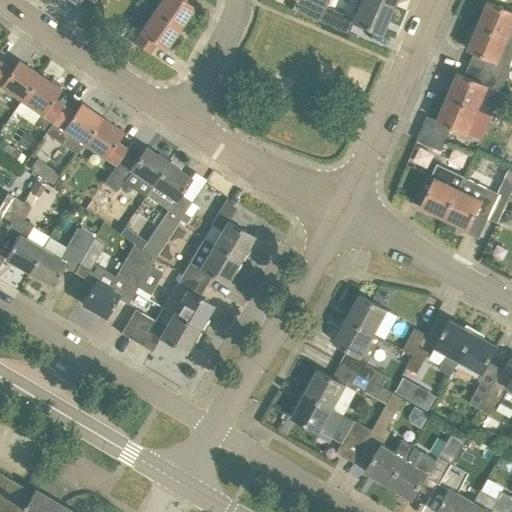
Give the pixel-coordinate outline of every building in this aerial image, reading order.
[(161,0),(154,10),(180,28),(195,7),(185,0),(161,0)] [(296,0),(291,9),(321,22),(327,7),(329,0),(296,0)] [(381,34),(393,5),(381,0),(361,0),(354,17),(327,7),(321,22),(349,34),(353,22),(381,34)] [(511,11),(490,2),(480,25),(511,39),(511,11)] [(166,49),(180,28),(154,10),(144,26),(133,42),(149,53),(156,43),(166,49)] [(511,66),(510,66),(511,61),(511,39),(480,25),(469,50),(475,52),(470,64),(507,79),(511,67),(511,66)] [(22,100),(39,75),(18,60),(12,70),(1,63),(0,64),(0,85),(0,86),(22,100)] [(459,73),(449,97),(480,110),(493,115),(502,91),(507,79),(470,64),(465,75),(459,73)] [(47,132),(65,106),(54,98),(61,89),(39,75),(22,100),(40,113),(33,123),(47,132)] [(470,135),(480,110),(449,97),(439,121),(428,116),(423,128),(447,139),(452,128),(470,135)] [(84,143),(102,117),(81,103),(74,112),(65,106),(47,132),(46,133),(78,154),(84,143)] [(84,143),(107,158),(116,164),(122,155),(127,148),(117,141),(123,132),(102,117),(84,143)] [(447,139),(423,128),(417,140),(436,148),(442,151),(447,139)] [(40,140),(29,133),(22,144),(32,151),(40,140)] [(0,151),(16,162),(22,154),(22,152),(0,137),(0,151)] [(153,186),(169,162),(146,147),(144,150),(132,141),(127,148),(122,155),(116,164),(109,174),(109,175),(104,182),(118,191),(130,170),(152,185),(153,186)] [(156,256),(180,220),(185,213),(192,202),(180,194),(191,178),(169,162),(153,186),(152,185),(146,194),(168,210),(142,248),(156,256)] [(60,174),(50,167),(47,172),(43,178),(53,185),(60,174)] [(489,218),(498,200),(501,194),(466,177),(460,190),(459,189),(446,218),(469,229),(478,213),(489,218)] [(459,189),(454,187),(436,178),(422,207),(446,218),(459,189)] [(38,198),(45,185),(36,181),(30,193),(38,198)] [(0,220),(3,216),(12,222),(16,215),(24,203),(24,202),(9,193),(0,208),(0,220)] [(96,198),(100,214),(111,211),(108,196),(96,198)] [(207,241),(240,260),(254,237),(229,221),(236,208),(224,201),(203,238),(207,241)] [(30,207),(24,203),(16,215),(23,219),(29,208),(30,207)] [(508,225),(511,223),(511,215),(506,212),(501,222),(508,225)] [(191,217),(185,213),(180,220),(187,224),(192,217),(191,217)] [(34,226),(23,219),(16,215),(12,222),(6,232),(17,238),(5,258),(29,272),(44,247),(28,238),(34,226)] [(80,262),(81,263),(95,237),(78,227),(60,257),(44,247),(29,272),(53,286),(64,266),(74,272),(80,262)] [(207,241),(203,238),(182,272),(206,286),(212,275),(226,283),(240,260),(207,241)] [(97,266),(94,271),(89,281),(94,284),(82,303),(106,318),(118,298),(129,304),(136,292),(138,288),(156,256),(142,248),(135,244),(116,276),(97,266)] [(81,263),(80,262),(74,272),(89,281),(94,271),(81,263)] [(182,272),(162,307),(199,329),(213,305),(199,298),(206,286),(182,272)] [(138,288),(136,292),(148,299),(150,295),(138,288)] [(375,333),(378,328),(388,310),(361,295),(347,318),(375,333)] [(185,352),(199,329),(162,307),(154,320),(135,309),(121,333),(152,351),(160,338),(185,352)] [(384,338),(375,333),(347,318),(334,342),(348,349),(341,363),(393,393),(393,392),(384,387),(390,376),(369,365),(384,338)] [(454,371),(453,371),(474,333),(451,320),(430,358),(442,365),(440,369),(452,375),(454,371)] [(414,355),(419,347),(426,333),(416,328),(404,349),(414,355)] [(419,373),(430,352),(420,347),(427,334),(426,333),(419,347),(414,355),(407,367),(419,373)] [(502,369),(490,362),(498,346),(474,333),(453,371),(454,371),(460,361),(483,373),(479,381),(482,383),(470,403),(479,408),(502,369)] [(387,403),(393,393),(341,363),(333,377),(319,370),(306,393),(344,414),(358,390),(364,394),(366,391),(387,403)] [(511,374),(502,369),(479,408),(491,415),(499,400),(511,407),(511,374)] [(408,398),(416,384),(404,377),(396,391),(408,398)] [(373,430),(372,429),(354,462),(361,452),(374,459),(367,472),(390,485),(413,446),(403,439),(396,451),(384,444),(393,431),(388,429),(405,398),(393,392),(393,393),(387,403),(388,404),(373,430)] [(346,415),(344,414),(306,393),(293,416),(321,432),(333,438),(346,415)] [(409,416),(411,423),(421,428),(429,414),(416,406),(409,416)] [(356,420),(347,435),(337,452),(354,462),(372,429),(356,420)] [(488,430),(481,443),(492,448),(499,435),(488,430)] [(469,439),(466,444),(474,448),(477,443),(469,439)] [(433,495),(439,484),(458,451),(449,446),(438,466),(434,463),(436,459),(413,446),(390,485),(413,499),(420,487),(433,495)] [(469,511),(476,500),(459,491),(469,474),(453,464),(460,452),(458,451),(439,484),(450,490),(437,511),(469,511)] [(73,511),(34,488),(32,492),(0,472),(0,511),(73,511)] [(511,511),(511,495),(504,492),(500,499),(483,489),(476,500),(469,511),(511,511)]
